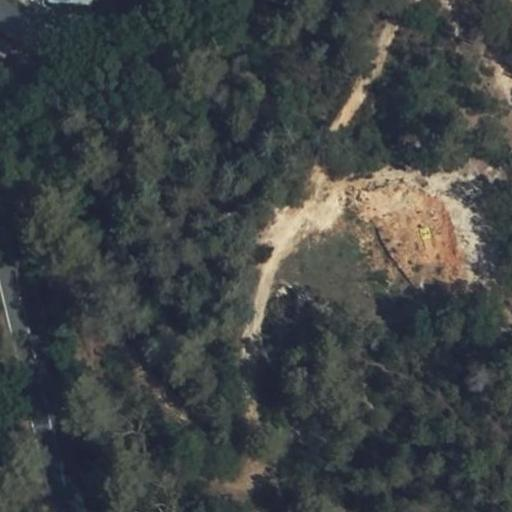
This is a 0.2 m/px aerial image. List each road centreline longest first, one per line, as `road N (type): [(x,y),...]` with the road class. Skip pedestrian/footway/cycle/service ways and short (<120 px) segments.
road 1 (track): [(463,0),(449,2),(315,260),(281,357),(282,460),(226,467),(105,305),(90,271),(25,326)]
road 2 (secondary): [(0,214),(71,511)]
